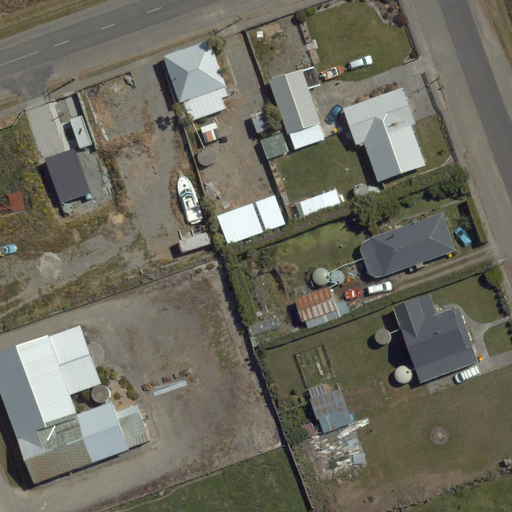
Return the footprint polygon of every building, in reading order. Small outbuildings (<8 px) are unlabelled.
[(209,40),(164,57),(188,121),(233,105),(209,40)] [(303,67),(270,76),(287,134),(320,124),(303,67)] [(405,86),(343,107),(355,143),(364,140),(377,180),(426,164),(412,120),(415,119),(405,86)] [(260,93),(245,98),(254,127),(270,122),(260,93)] [(291,203),(297,220),(327,208),(321,192),(291,203)] [(440,210),(363,240),(378,279),(455,249),(440,210)] [(330,288),(294,300),(301,323),(337,310),(330,288)] [(430,293),(394,306),(419,382),(474,363),(456,308),(437,314),(430,293)] [(75,327),(0,353),(0,435),(3,445),(104,409),(75,327)] [(210,351),(163,371),(171,390),(218,370),(210,351)] [(408,364),(391,368),(396,389),(413,385),(408,364)] [(341,385),(313,393),(322,426),(351,418),(341,385)] [(123,402),(3,445),(20,491),(140,449),(123,402)]
